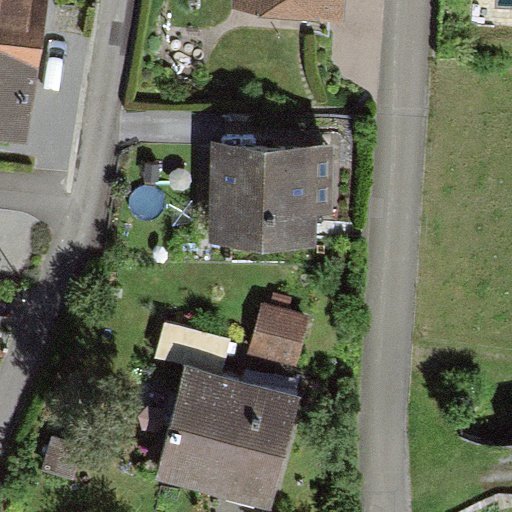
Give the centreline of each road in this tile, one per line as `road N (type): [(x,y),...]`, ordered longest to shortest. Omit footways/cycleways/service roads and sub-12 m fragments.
road 1 (residential): [(410,0),(385,511)]
road 2 (residential): [(124,0),(73,249),(0,423)]
